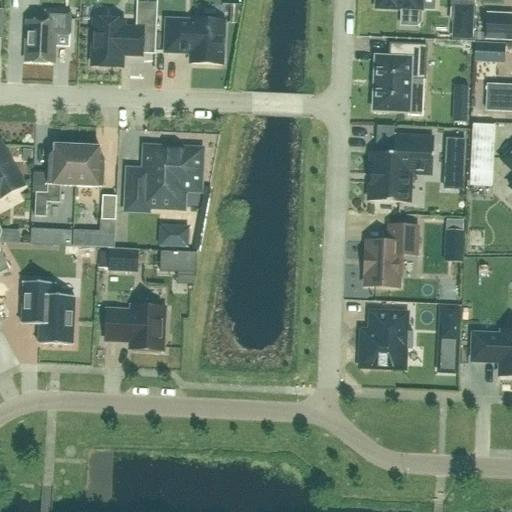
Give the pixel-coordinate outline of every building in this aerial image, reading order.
[(377,0),(377,8),(402,9),(401,26),(416,27),(420,23),(420,0),(377,0)] [(472,41),(473,7),(453,6),(451,40),(472,41)] [(69,37),(71,13),(45,12),(44,24),(27,23),(25,63),(53,64),(55,36),(69,37)] [(511,42),(511,15),(486,14),(484,41),(511,42)] [(141,57),(143,31),(123,30),(123,23),(94,21),(92,68),(121,69),(122,56),(141,57)] [(221,66),(223,23),(193,22),(193,24),(167,23),(166,52),(191,54),(191,64),(221,66)] [(389,59),(375,59),(373,112),(407,113),(407,117),(422,118),(424,81),(425,81),(426,47),(389,45),(389,59)] [(475,45),(474,64),(485,64),(486,45),(475,45)] [(511,87),(487,86),(486,112),(511,113),(511,87)] [(467,124),(468,106),(454,105),(453,123),(467,124)] [(431,175),(433,140),(394,138),(393,156),(371,154),(368,203),(408,205),(410,174),(431,175)] [(447,140),(445,191),(465,191),(467,141),(447,140)] [(490,175),(492,143),(472,142),(470,174),(490,175)] [(60,205),(61,187),(75,188),(77,148),(54,147),(54,154),(52,155),(50,156),(49,157),(49,158),(48,158),(48,160),(47,187),(47,195),(35,194),(34,218),(46,219),(47,204),(60,205)] [(0,198),(21,187),(0,148),(0,198)] [(99,156),(99,149),(77,148),(75,188),(103,189),(104,163),(104,162),(104,161),(103,160),(103,159),(102,158),(101,157),(99,156)] [(511,148),(502,158),(511,168),(511,182),(509,185),(511,188),(511,148)] [(197,190),(199,154),(147,151),(146,175),(130,174),(128,210),(145,210),(146,207),(173,208),(174,189),(197,190)] [(101,221),(102,221),(114,222),(116,198),(102,197),(101,221)] [(176,242),(177,228),(160,227),(159,247),(187,249),(187,242),(176,242)] [(416,257),(417,229),(389,228),(388,245),(368,244),(368,255),(366,255),(365,274),(367,274),(366,287),(396,288),(397,277),(400,277),(400,260),(397,260),(397,256),(416,257)] [(72,233),(58,232),(58,247),(71,248),(72,233)] [(447,232),(446,263),(464,264),(465,233),(447,232)] [(73,233),(73,248),(114,250),(115,235),(73,233)] [(0,275),(11,270),(0,249),(0,275)] [(137,274),(138,253),(109,252),(108,273),(137,274)] [(160,253),(159,273),(194,274),(196,274),(196,264),(196,254),(160,253)] [(22,310),(21,326),(39,327),(38,346),(72,347),(74,298),(53,297),(54,285),(23,284),(22,310)] [(443,308),(442,316),(450,324),(459,325),(460,309),(443,308)] [(162,320),(163,310),(133,309),(132,315),(107,313),(106,336),(127,338),(131,342),(131,350),(161,351),(162,334),(164,334),(165,320),(162,320)] [(362,333),(362,343),(361,363),(365,368),(403,369),(404,348),(407,348),(408,333),(404,333),(405,316),(371,315),(370,334),(362,333)] [(472,336),(471,362),(494,363),(494,360),(500,361),(499,378),(511,378),(511,332),(502,332),(501,337),(472,336)] [(458,339),(453,339),(453,342),(449,342),(440,351),(439,371),(457,372),(458,339)]
